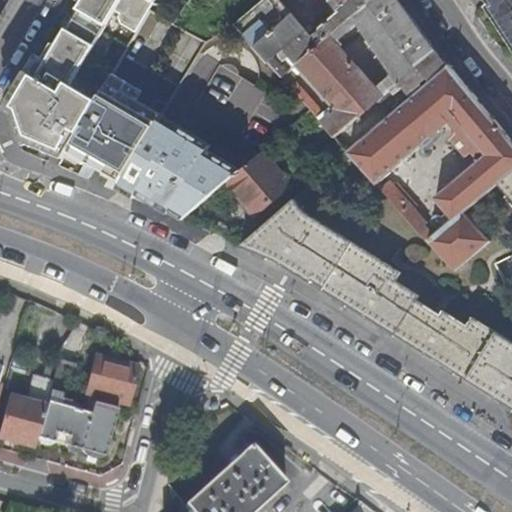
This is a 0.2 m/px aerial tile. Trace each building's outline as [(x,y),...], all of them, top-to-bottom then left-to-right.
[(25,141),(62,157),(78,130),(105,83),(109,75),(83,59),(118,0),(136,0),(148,7),(152,0),(81,0),(41,66),(30,59),(5,101),(16,108),(25,141)] [(331,0),(340,10),(332,12),(305,36),(274,0),(261,0),(234,23),(282,75),(298,62),(371,0),(331,0)] [(383,94),(335,41),(358,21),(400,80),(402,79),(405,83),(439,54),(428,39),(399,0),(371,0),(298,62),(334,102),(330,107),(334,111),(323,121),(335,135),(354,118),(383,94)] [(511,0),(495,0),(492,2),(488,5),(511,42),(511,0)] [(179,25),(183,19),(177,15),(174,20),(175,21),(175,22),(179,25)] [(358,122),(354,118),(335,135),(348,150),(368,170),(402,207),(457,266),(488,239),(464,210),(498,181),(511,168),(511,138),(507,133),(450,64),(448,65),(439,54),(405,83),(413,94),(360,140),(351,129),(358,122)] [(220,65),(207,90),(232,103),(245,78),(220,65)] [(114,89),(121,77),(112,71),(109,75),(105,83),(114,89)] [(157,119),(158,116),(139,104),(114,89),(105,83),(78,130),(86,134),(117,152),(124,156),(131,144),(139,148),(157,119)] [(179,124),(160,113),(158,116),(157,119),(175,130),(179,124)] [(240,168),(207,148),(210,143),(179,124),(175,130),(157,119),(139,148),(119,180),(136,190),(134,193),(167,212),(172,204),(188,213),(224,182),(240,168)] [(117,152),(86,134),(82,140),(93,152),(95,154),(102,157),(114,159),(117,152)] [(292,179),(264,147),(240,168),(224,182),(251,214),(292,179)] [(511,168),(498,181),(511,198),(511,335),(475,312),(469,321),(444,306),(442,310),(418,295),(421,291),(397,277),(402,268),(306,209),(294,196),(239,243),(286,262),(309,277),(310,277),(311,278),(320,285),(321,283),(332,289),(331,291),(480,384),(511,404),(511,168)] [(134,193),(136,190),(119,180),(114,189),(132,197),(134,193)] [(188,213),(172,204),(167,212),(182,219),(188,213)] [(71,395),(80,362),(57,356),(53,373),(53,374),(52,375),(52,378),(49,389),(71,395)] [(127,403),(137,365),(106,357),(95,395),(127,403)] [(49,389),(52,378),(33,374),(27,400),(8,395),(0,425),(0,436),(34,446),(38,432),(49,389)] [(71,395),(49,389),(38,432),(40,438),(48,440),(49,439),(54,436),(65,439),(67,444),(67,445),(75,447),(76,446),(81,443),(93,400),(71,395)] [(125,409),(98,402),(94,416),(121,423),(125,409)] [(253,442),(181,500),(189,509),(191,511),(249,511),(286,482),(253,442)]
